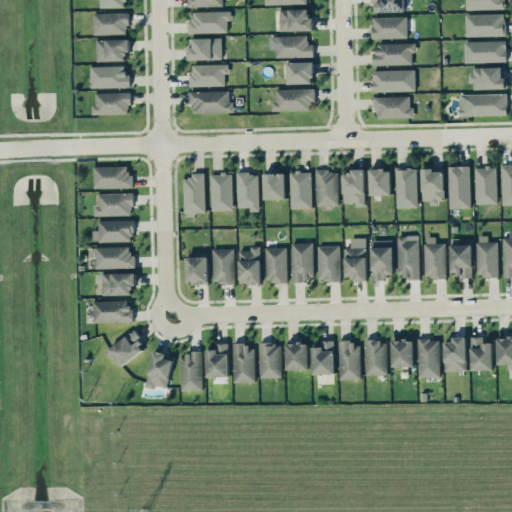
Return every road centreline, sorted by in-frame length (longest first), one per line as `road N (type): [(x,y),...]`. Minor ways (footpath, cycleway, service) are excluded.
road 1 (residential): [(511,304),(168,314),(157,0)]
road 2 (residential): [(0,148),(511,132)]
road 3 (residential): [(339,0),(343,137)]
